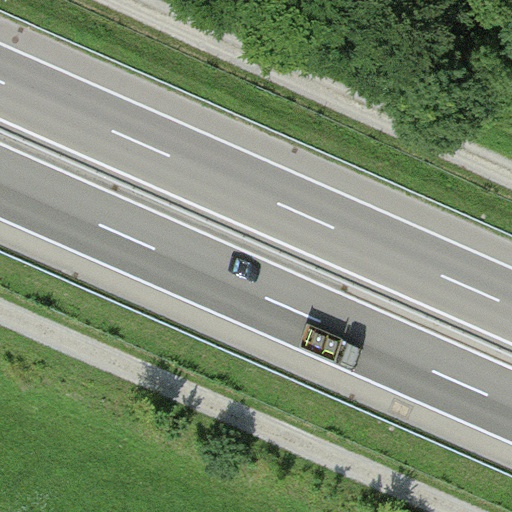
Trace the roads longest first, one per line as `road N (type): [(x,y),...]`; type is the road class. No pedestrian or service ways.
road 1 (motorway): [(0,180),(511,404)]
road 2 (motorway): [(511,304),(0,80)]
road 3 (track): [(0,306),(467,511)]
road 4 (track): [(511,172),(121,0)]
